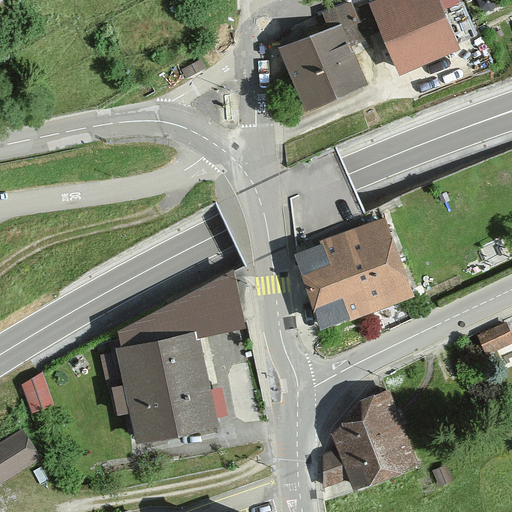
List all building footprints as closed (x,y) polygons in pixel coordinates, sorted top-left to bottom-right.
[(460,40),(444,0),(371,0),(396,65),(460,40)] [(340,22),(279,49),(306,112),(367,85),(340,22)] [(413,294),(385,220),(293,254),(322,328),(413,294)] [(490,349),(511,341),(511,319),(483,328),(490,349)] [(121,441),(206,424),(187,331),(102,348),(121,441)] [(47,370),(24,378),(34,410),(57,402),(47,370)] [(333,431),(353,489),(418,462),(388,391),(346,410),(333,431)] [(0,439),(0,477),(35,457),(18,429),(0,439)]
